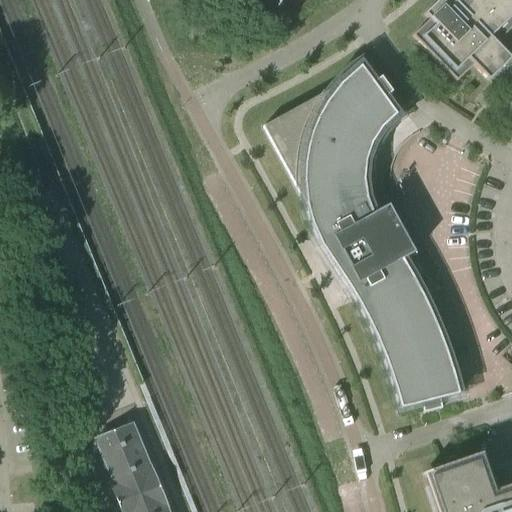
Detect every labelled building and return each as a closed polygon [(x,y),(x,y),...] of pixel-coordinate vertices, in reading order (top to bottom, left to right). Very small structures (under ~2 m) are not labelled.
[(511,0),(449,0),(448,1),(447,0),(439,0),(423,16),(428,21),(411,37),(456,83),(472,67),(487,82),(510,60),(495,45),(511,28),(511,0)] [(440,410),(440,409),(438,400),(458,395),(445,354),(438,334),(421,296),(401,261),(413,254),(387,207),(372,215),(369,209),(365,195),(363,188),(363,181),(363,173),(364,166),(365,159),(368,152),(371,145),(374,139),(378,134),(382,130),(391,121),(395,116),(383,99),(391,94),(380,78),(372,84),(359,67),(340,85),(262,127),(305,206),(311,226),(320,246),(347,287),(359,307),(375,339),(389,374),(400,410),(420,405),(422,414),(440,410)] [(508,125),(511,120),(511,102),(505,96),(492,111),(508,125)] [(124,355),(114,359),(154,457),(164,452),(124,355)] [(148,470),(131,428),(107,437),(96,442),(114,484),(112,485),(119,504),(122,511),(164,511),(163,508),(164,508),(148,470)] [(511,511),(511,485),(495,491),(492,484),(482,454),(454,463),(421,475),(424,480),(434,511),(511,511)]
